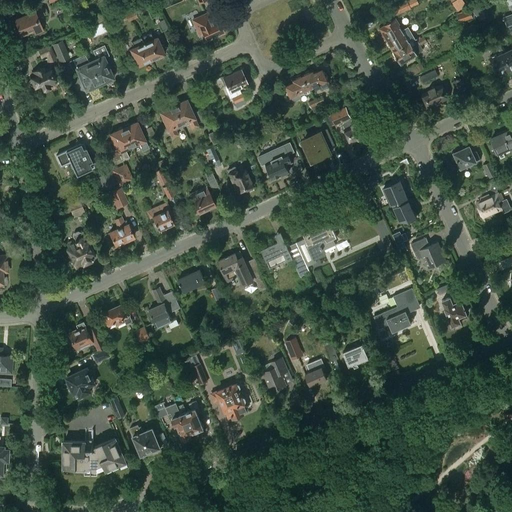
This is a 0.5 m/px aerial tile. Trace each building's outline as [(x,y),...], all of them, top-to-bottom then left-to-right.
[(407,1),(391,8),(394,15),(410,8),(407,1)] [(44,7),(34,11),(14,19),(20,34),(33,29),(34,33),(42,30),(37,17),(47,13),(44,7)] [(470,11),(458,15),(461,22),(473,18),(470,11)] [(132,19),(129,12),(124,15),(128,21),(132,19)] [(217,19),(210,22),(209,18),(210,18),(208,13),(192,20),(199,35),(204,33),(208,40),(224,33),(217,19)] [(511,14),(503,17),(507,27),(511,24),(511,14)] [(402,30),(398,24),(399,24),(396,18),(379,28),(387,41),(395,36),(395,35),(402,30)] [(93,37),(107,31),(103,22),(89,28),(93,37)] [(408,27),(402,30),(395,35),(395,36),(387,41),(393,51),(410,41),(415,39),(408,27)] [(150,33),(141,38),(150,59),(155,57),(157,58),(160,56),(160,55),(163,54),(163,53),(165,52),(162,45),(160,47),(156,38),(153,40),(150,33)] [(416,39),(415,39),(410,41),(393,51),(400,64),(417,54),(417,53),(423,50),(420,45),(427,41),(424,36),(417,40),(416,39)] [(150,59),(141,38),(129,43),(132,49),(130,49),(134,58),(132,59),(135,66),(137,65),(140,64),(141,65),(144,63),(145,62),(150,59)] [(480,52),(486,50),(481,39),(475,42),(480,52)] [(58,42),(52,45),(58,58),(64,56),(58,42)] [(96,59),(89,62),(99,84),(105,81),(106,82),(114,79),(111,72),(109,73),(103,58),(108,55),(104,45),(92,50),(96,59)] [(39,52),(41,58),(46,55),(49,62),(55,59),(49,47),(39,52)] [(511,70),(504,53),(498,56),(497,54),(490,57),(498,76),(511,70)] [(74,62),(70,64),(73,70),(76,69),(83,84),(82,85),(85,92),(93,88),(92,86),(99,84),(89,62),(86,54),(73,60),(74,62)] [(33,87),(34,86),(35,89),(40,87),(42,92),(50,89),(48,85),(54,83),(53,81),(55,80),(50,68),(45,70),(43,67),(39,69),(39,68),(37,68),(37,69),(33,71),(35,74),(29,76),(30,79),(29,79),(30,80),(28,84),(32,86),(33,87)] [(305,74),(303,75),(309,89),(315,86),(315,88),(319,86),(321,89),(327,86),(329,83),(328,80),(327,79),(328,77),(326,74),(325,73),(322,68),(314,72),(313,70),(310,71),(308,71),(305,72),(305,74)] [(234,90),(247,84),(241,69),(224,77),(224,76),(220,78),(223,85),(226,86),(229,93),(231,92),(232,93),(235,92),(234,90)] [(440,75),(437,69),(421,76),(424,82),(440,75)] [(296,76),(296,78),(293,79),(294,81),(285,85),(287,90),(285,95),(290,97),(291,97),(292,100),(295,101),(301,98),(300,95),(304,93),(305,94),(307,95),(311,93),(309,89),(303,75),(302,75),(300,74),(296,76)] [(428,90),(428,91),(421,94),(428,107),(448,98),(442,84),(437,86),(428,90)] [(322,96),(314,100),(316,105),(325,101),(322,96)] [(172,104),(181,123),(188,120),(191,128),(197,126),(186,100),(179,103),(177,102),(172,104)] [(321,116),(316,105),(314,100),(309,102),(311,107),(312,107),(317,118),(321,116)] [(167,107),(166,109),(160,112),(171,137),(177,135),(173,127),(181,123),(172,104),(167,107)] [(346,107),(330,114),(335,124),(341,121),(344,128),(351,143),(371,133),(365,120),(358,123),(358,122),(353,124),(350,118),(350,117),(346,107)] [(123,128),(131,146),(138,143),(142,151),(147,148),(136,122),(130,125),(128,124),(124,126),(124,128),(123,128)] [(327,147),(334,144),(326,127),(303,138),(313,160),(329,152),(327,147)] [(511,127),(502,131),(503,133),(506,139),(510,148),(511,147),(511,127)] [(117,129),(116,131),(110,134),(121,160),(127,157),(124,149),(131,146),(123,128),(122,129),(121,128),(117,129)] [(208,134),(213,145),(218,142),(213,131),(208,134)] [(506,139),(503,133),(502,131),(496,134),(497,135),(491,138),(494,145),(492,147),(495,154),(499,153),(501,158),(505,156),(503,151),(510,148),(506,139)] [(91,161),(85,148),(82,150),(80,144),(65,151),(58,154),(56,155),(59,163),(60,165),(70,161),(70,162),(71,163),(72,167),(76,175),(84,171),(91,168),(88,163),(91,161)] [(214,166),(220,164),(212,147),(206,149),(214,166)] [(477,150),(472,153),(469,147),(454,153),(461,168),(462,167),(464,168),(468,166),(469,164),(476,161),(475,161),(480,158),(477,150)] [(272,160),(265,163),(272,178),(274,177),(274,178),(276,179),(280,177),(281,175),(281,174),(288,171),(289,171),(286,164),(291,162),(292,162),(292,161),(286,149),(283,151),(285,154),(282,156),(282,155),(272,160)] [(496,175),(490,162),(484,165),(489,177),(490,176),(490,178),(496,175)] [(120,183),(126,180),(132,177),(126,163),(113,168),(120,183)] [(234,167),(227,170),(237,192),(238,192),(238,194),(252,188),(251,186),(252,186),(244,169),(237,172),(234,167)] [(154,172),(161,184),(167,181),(160,169),(154,172)] [(115,183),(110,171),(101,176),(106,187),(115,183)] [(205,174),(212,191),(218,188),(211,172),(205,174)] [(369,179),(366,180),(368,183),(378,179),(375,173),(375,174),(372,175),(368,177),(369,179)] [(392,205),(409,197),(407,195),(406,193),(401,180),(383,188),(390,205),(392,204),(392,205)] [(482,217),(500,209),(497,202),(503,199),(500,193),(498,194),(497,190),(499,186),(492,183),(490,189),(494,191),(496,195),(488,199),(487,196),(482,198),(483,201),(477,203),(482,217)] [(174,195),(169,184),(163,187),(168,198),(174,195)] [(194,214),(199,212),(214,205),(206,186),(190,193),(195,204),(191,206),(194,214)] [(110,192),(117,207),(127,203),(120,188),(110,192)] [(409,197),(392,205),(399,219),(407,216),(408,219),(417,216),(414,211),(412,205),(412,206),(411,204),(412,204),(411,203),(409,197)] [(73,217),(84,212),(79,201),(69,205),(73,217)] [(173,223),(167,209),(169,209),(166,202),(147,211),(150,218),(152,217),(154,221),(152,222),(156,231),(173,223)] [(303,234),(305,238),(296,243),(307,267),(316,262),(315,259),(325,255),(322,250),(334,244),(332,239),(337,237),(325,212),(316,217),(320,226),(303,234)] [(122,242),(133,237),(127,224),(125,225),(121,217),(120,217),(119,215),(116,217),(117,219),(114,220),(118,228),(109,232),(115,245),(118,244),(118,246),(123,243),(122,242)] [(391,232),(384,218),(374,223),(381,237),(391,232)] [(415,234),(413,230),(414,230),(413,229),(401,235),(404,240),(416,235),(415,234)] [(74,241),(67,244),(69,248),(68,249),(76,267),(91,260),(91,259),(92,258),(91,254),(92,253),(87,242),(85,243),(82,238),(85,236),(83,231),(80,232),(78,231),(73,233),(72,235),(74,241)] [(400,231),(392,234),(399,249),(406,246),(404,240),(401,235),(400,231)] [(275,235),(278,242),(261,249),(270,268),(292,258),(300,276),(309,272),(310,273),(307,267),(296,243),(287,247),(281,232),(275,235)] [(426,237),(410,244),(417,259),(422,256),(428,268),(446,260),(438,242),(429,246),(426,237)] [(243,284),(253,280),(240,251),(218,260),(228,282),(240,277),(243,284)] [(178,279),(180,283),(182,289),(188,286),(190,289),(206,281),(200,269),(178,279)] [(439,294),(448,291),(445,285),(437,289),(439,294)] [(153,290),(160,304),(149,309),(155,322),(157,328),(173,321),(168,311),(179,306),(173,291),(163,296),(159,287),(153,290)] [(228,309),(223,299),(218,287),(212,290),(221,310),(222,312),(228,309)] [(397,306),(384,312),(374,316),(377,326),(384,323),(385,326),(389,324),(392,332),(411,324),(403,306),(411,303),(413,308),(419,305),(412,288),(393,296),(397,306)] [(460,301),(458,297),(455,295),(442,301),(444,307),(445,311),(444,312),(446,318),(448,317),(452,326),(461,323),(460,321),(467,318),(466,314),(461,300),(460,301)] [(117,324),(125,321),(126,324),(132,321),(124,304),(103,313),(108,325),(115,322),(117,324)] [(299,310),(289,321),(293,324),(303,313),(299,310)] [(86,327),(84,322),(76,325),(79,330),(70,334),(73,341),(72,343),(74,346),(75,347),(76,348),(85,344),(87,345),(90,343),(91,342),(96,340),(98,346),(104,343),(96,326),(88,330),(86,327)] [(141,343),(150,339),(145,327),(136,331),(141,343)] [(331,342),(324,346),(330,362),(338,358),(331,342)] [(368,359),(362,344),(342,352),(348,367),(353,365),(354,367),(358,365),(357,363),(368,359)] [(292,359),(298,357),(293,345),(287,348),(292,359)] [(12,355),(2,354),(3,348),(0,347),(0,372),(11,373),(12,355)] [(96,361),(108,356),(105,349),(93,355),(96,361)] [(271,361),(274,367),(263,372),(271,391),(285,384),(281,374),(287,371),(281,357),(271,361)] [(198,364),(193,366),(192,367),(200,385),(206,382),(198,364)] [(310,386),(327,379),(322,367),(305,374),(310,386)] [(90,370),(88,371),(86,368),(81,370),(80,370),(80,369),(75,371),(76,372),(75,372),(75,373),(67,377),(68,380),(68,381),(69,383),(67,384),(71,393),(73,392),(76,399),(90,392),(88,386),(95,382),(92,376),(91,377),(90,375),(92,373),(90,370)] [(0,385),(10,386),(10,379),(0,378),(0,385)] [(235,384),(216,392),(211,394),(214,401),(219,399),(226,414),(230,412),(233,418),(234,417),(236,417),(239,416),(240,415),(242,414),(241,412),(251,408),(253,403),(249,395),(250,395),(251,395),(251,393),(248,385),(247,384),(247,385),(246,384),(245,385),(243,381),(238,379),(233,381),(235,384)] [(183,407),(178,409),(186,427),(187,426),(190,433),(194,432),(195,432),(196,433),(201,431),(202,429),(203,428),(197,412),(200,411),(196,400),(188,404),(191,410),(185,413),(183,407)] [(118,401),(111,404),(117,417),(124,415),(118,401)] [(173,411),(170,413),(175,425),(178,427),(183,439),(191,436),(190,433),(187,426),(186,427),(178,409),(176,403),(170,405),(173,411)] [(162,432),(155,435),(152,427),(143,431),(141,426),(138,427),(137,424),(129,428),(141,455),(151,451),(153,454),(155,454),(159,453),(160,451),(159,448),(160,447),(160,446),(167,443),(162,432)] [(85,441),(84,441),(63,440),(63,468),(63,467),(69,467),(69,468),(85,468),(85,466),(103,466),(105,471),(119,465),(119,464),(124,462),(125,463),(126,462),(115,437),(94,446),(95,449),(92,449),(92,445),(85,445),(85,441)]
